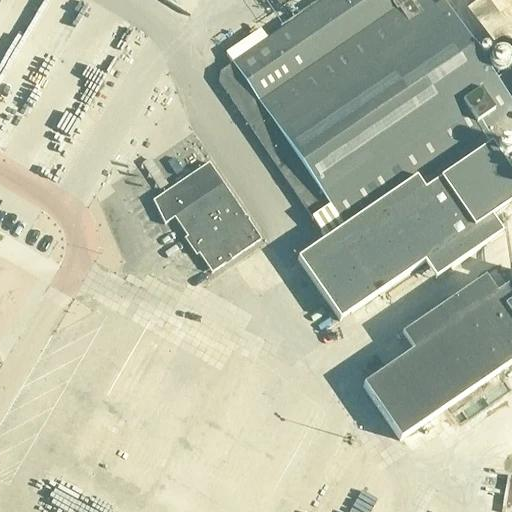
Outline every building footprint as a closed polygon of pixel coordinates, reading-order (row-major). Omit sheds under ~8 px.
[(511,71),(495,84),(437,0),(328,0),(232,66),(233,66),(220,75),(219,84),(327,242),(299,261),(341,322),(423,266),(435,283),(504,235),(493,219),(511,205),(511,175),(493,148),(511,136),(511,137),(511,55),(509,57),(511,61),(511,71)] [(232,188),(243,182),(227,149),(215,155),(232,188)] [(174,221),(211,276),(261,242),(209,166),(152,204),(164,227),(174,221)] [(400,338),(412,355),(362,389),(399,443),(511,366),(511,286),(496,297),(484,281),(400,338)] [(142,331),(111,403),(172,429),(207,345),(196,340),(193,347),(164,335),(161,339),(142,331)] [(497,412),(511,404),(511,392),(492,401),(497,412)] [(11,420),(0,436),(15,446),(25,430),(11,420)] [(0,448),(0,479),(14,457),(0,448)]
